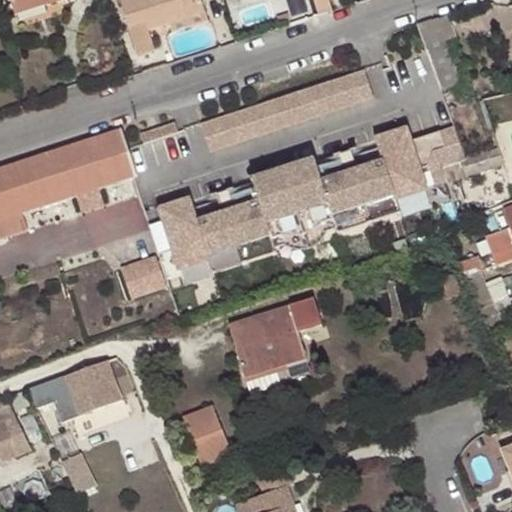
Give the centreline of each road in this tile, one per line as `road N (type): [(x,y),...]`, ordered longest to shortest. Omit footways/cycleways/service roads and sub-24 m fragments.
road 1 (residential): [(0,137),(438,0)]
road 2 (residential): [(0,380),(127,336),(202,511)]
